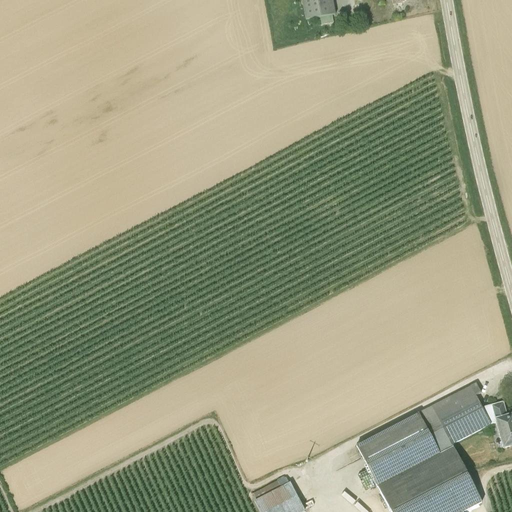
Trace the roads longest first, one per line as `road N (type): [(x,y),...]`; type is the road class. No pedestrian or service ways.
road 1 (track): [(32,511),(203,423),(219,429),(244,487),(303,470)]
road 2 (secondary): [(446,0),(482,185),(511,289)]
